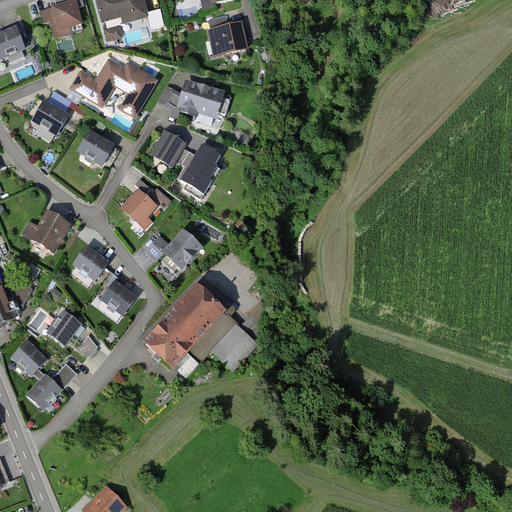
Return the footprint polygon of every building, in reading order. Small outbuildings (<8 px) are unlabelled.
[(144,0),(98,0),(97,0),(105,30),(149,18),(144,0)] [(77,3),(49,10),(57,37),(85,29),(77,3)] [(211,18),(211,27),(230,27),(230,18),(211,18)] [(242,25),(209,32),(215,61),(248,53),(242,25)] [(18,31),(0,38),(0,65),(2,69),(29,58),(18,31)] [(81,75),(70,93),(104,111),(116,91),(129,98),(120,113),(137,123),(159,84),(127,66),(124,71),(109,63),(97,84),(81,75)] [(227,95),(188,85),(184,100),(168,91),(159,105),(185,119),(195,121),(197,115),(220,121),(227,95)] [(69,119),(45,104),(32,126),(57,140),(69,119)] [(186,144),(166,132),(153,153),(173,165),(186,144)] [(116,149),(92,135),(79,156),(103,170),(116,149)] [(221,153),(203,143),(182,179),(204,192),(211,180),(209,178),(216,165),(214,164),(221,153)] [(151,198),(167,210),(174,200),(158,189),(151,198)] [(139,194),(121,211),(140,230),(158,212),(139,194)] [(58,258),(73,228),(47,215),(32,244),(58,258)] [(205,250),(185,232),(158,261),(179,280),(205,250)] [(111,267),(88,249),(73,269),(96,286),(111,267)] [(1,282),(0,282),(0,330),(17,324),(1,282)] [(137,300),(116,285),(103,305),(123,319),(137,300)] [(229,316),(199,289),(144,349),(174,376),(229,316)] [(68,351),(84,328),(64,314),(48,338),(68,351)] [(239,329),(215,357),(234,374),(259,346),(239,329)] [(89,336),(77,351),(89,360),(98,349),(89,336)] [(47,362),(28,346),(14,362),(34,378),(47,362)] [(77,376),(66,367),(52,383),(63,392),(77,376)] [(48,379),(28,397),(42,413),(63,395),(48,379)] [(125,511),(128,510),(108,489),(84,511),(125,511)]
